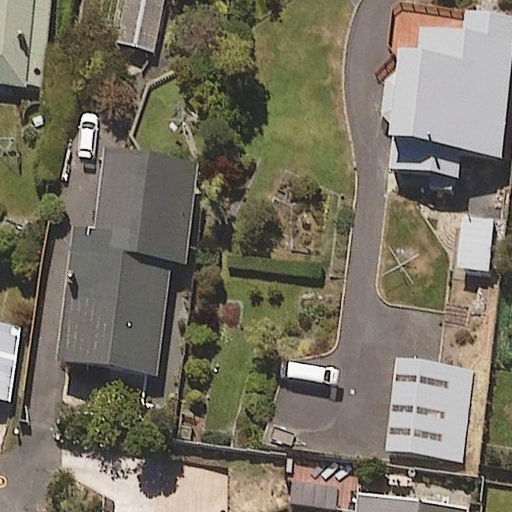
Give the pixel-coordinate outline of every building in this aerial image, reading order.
[(50,0),(0,0),(0,83),(40,89),(50,0)] [(165,0),(124,0),(115,44),(153,53),(165,0)] [(511,59),(511,21),(406,9),(387,172),(457,180),(460,155),(500,160),(511,59)] [(104,123),(76,119),(58,242),(81,245),(64,365),(156,378),(172,267),(183,269),(198,167),(100,153),(104,123)] [(494,222),(463,219),(458,271),(488,274),(494,222)] [(17,330),(0,327),(0,400),(7,402),(17,330)] [(471,371),(397,362),(387,453),(460,462),(471,371)] [(437,477),(433,511),(434,511),(480,511),(483,483),(437,477)]
